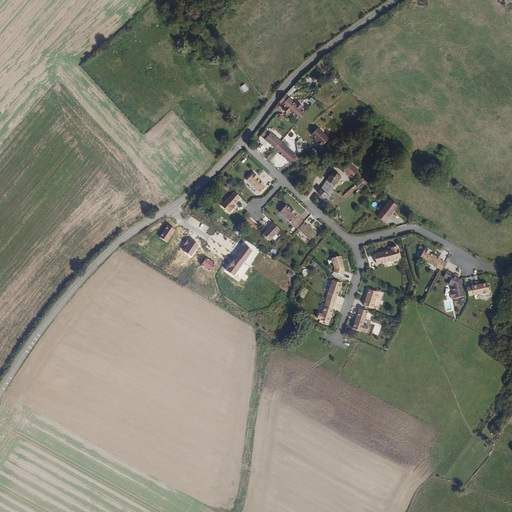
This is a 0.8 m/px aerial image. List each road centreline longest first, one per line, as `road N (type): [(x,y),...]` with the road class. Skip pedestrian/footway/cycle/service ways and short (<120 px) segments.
road 1 (tertiary): [(0,392),(91,268),(170,208)]
road 2 (tertiary): [(241,140),(315,57),(396,0)]
road 3 (residential): [(354,241),(413,228),(501,269)]
